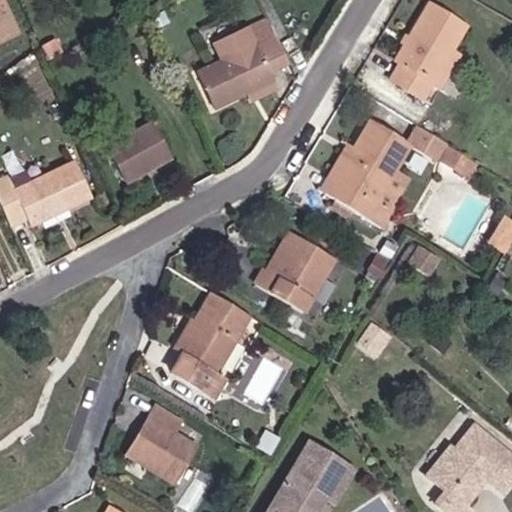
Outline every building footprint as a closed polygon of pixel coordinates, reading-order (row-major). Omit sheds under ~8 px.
[(0,0),(0,41),(15,34),(0,1),(0,0)] [(450,52),(465,28),(427,5),(393,61),(398,65),(388,81),(421,100),(430,84),(450,52)] [(165,27),(159,13),(148,18),(154,32),(165,27)] [(112,35),(124,27),(115,15),(104,23),(112,35)] [(270,82),(266,73),(286,63),(266,21),(215,45),(222,61),(196,73),(213,109),(245,94),(270,82)] [(438,89),(457,56),(450,52),(430,84),(438,89)] [(249,101),(274,89),(270,82),(245,94),(249,101)] [(170,161),(149,121),(102,148),(123,186),(170,161)] [(393,172),(410,144),(434,159),(444,142),(415,125),(405,142),(369,121),(352,150),(360,156),(355,164),(346,159),(324,196),(381,230),(391,213),(387,210),(395,197),(383,190),(393,172)] [(449,148),(450,147),(444,142),(434,159),(440,163),(441,161),(449,148)] [(355,164),(360,156),(352,150),(345,147),(319,193),(324,196),(346,159),(355,164)] [(468,160),(449,148),(441,161),(464,175),(471,161),(469,160),(468,160)] [(469,179),(477,165),(471,161),(464,175),(469,179)] [(89,197),(73,163),(13,192),(6,177),(0,180),(0,209),(8,226),(24,219),(27,227),(89,197)] [(395,197),(405,179),(393,172),(383,190),(395,197)] [(511,218),(502,213),(485,242),(508,255),(511,247),(511,218)] [(275,277),(298,238),(288,233),(265,271),(275,277)] [(301,314),(333,259),(298,238),(275,277),(265,271),(262,270),(253,285),(301,314)] [(425,277),(436,259),(418,248),(407,265),(425,277)] [(387,264),(389,260),(376,252),(374,257),(387,264)] [(378,279),(387,264),(374,257),(366,271),(378,279)] [(496,297),(506,280),(496,272),(485,289),(496,297)] [(248,317),(209,294),(193,322),(200,326),(182,356),(171,375),(185,382),(211,399),(223,379),(214,374),(248,317)] [(182,356),(200,326),(193,322),(190,320),(172,351),(182,356)] [(171,484),(194,447),(171,434),(179,422),(154,407),(124,455),(171,484)] [(199,443),(205,433),(186,420),(180,430),(199,443)] [(466,511),(462,508),(484,479),(501,493),(511,479),(511,459),(472,427),(452,451),(448,448),(425,477),(444,492),(433,504),(442,511),(466,511)] [(268,454),(274,443),(262,436),(256,447),(268,454)] [(299,511),(305,503),(309,505),(315,495),(322,498),(331,503),(351,470),(306,444),(265,511),(299,511)] [(314,511),(322,498),(315,495),(309,505),(305,503),(299,511),(314,511)]
